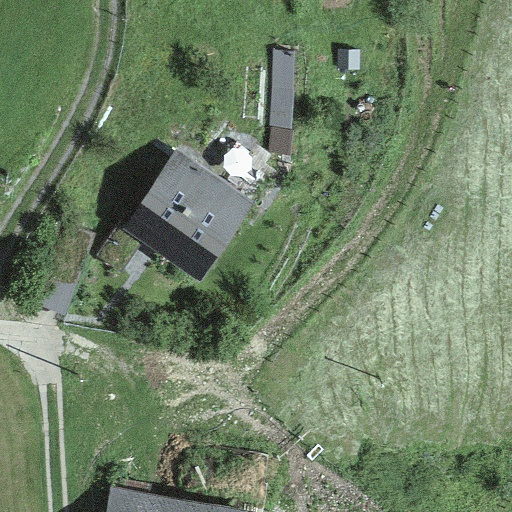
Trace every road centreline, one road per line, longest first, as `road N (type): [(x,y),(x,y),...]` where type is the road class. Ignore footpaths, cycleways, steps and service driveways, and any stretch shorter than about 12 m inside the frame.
road 1 (track): [(0,263),(107,18),(106,0)]
road 2 (track): [(0,329),(23,334),(57,393),(62,511)]
